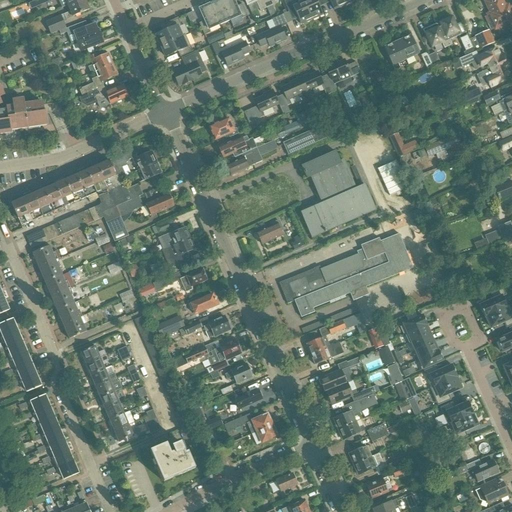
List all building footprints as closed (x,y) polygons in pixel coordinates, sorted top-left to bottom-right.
[(37,0),(28,4),(31,9),(52,0),(37,0)] [(70,11),(64,13),(45,21),(51,34),(66,27),(63,22),(67,20),(67,19),(89,10),(85,0),(81,0),(68,6),(70,11)] [(221,0),(219,0),(210,4),(220,25),(230,21),(221,0)] [(233,0),(221,0),(230,21),(241,16),(242,19),(248,16),(242,5),(237,7),(233,0)] [(267,8),(263,0),(245,0),(248,6),(256,2),(260,11),(263,10),(267,8)] [(263,0),(267,8),(274,5),(271,0),(263,0)] [(302,0),(296,0),(295,1),(291,2),(290,0),(286,0),(284,1),(291,17),(296,14),(301,25),(312,20),(304,2),(302,0)] [(324,2),(322,0),(308,0),(304,2),(312,20),(323,15),(318,5),(324,2)] [(342,0),(322,0),(324,2),(328,0),(329,0),(334,10),(345,6),(342,0)] [(491,31),(495,29),(496,29),(511,22),(511,20),(509,15),(511,14),(508,7),(505,9),(501,0),(494,0),(488,3),(491,11),(490,11),(490,12),(491,15),(489,16),(490,16),(485,18),(491,31)] [(220,25),(210,4),(199,9),(205,21),(199,24),(205,35),(210,33),(209,30),(220,25)] [(191,22),(197,19),(194,12),(188,15),(191,22)] [(270,48),(286,41),(281,29),(287,26),(283,16),(273,20),(276,29),(256,38),(261,48),(269,44),(270,48)] [(437,24),(448,47),(451,46),(449,41),(460,36),(452,18),(437,24)] [(182,37),(178,27),(180,26),(178,20),(166,25),(169,30),(156,36),(161,46),(182,37)] [(423,31),(426,36),(421,38),(425,46),(429,44),(432,49),(442,44),(444,49),(448,47),(437,24),(423,31)] [(94,37),(100,35),(99,31),(98,31),(95,25),(79,32),(76,25),(67,29),(66,28),(60,31),(61,35),(67,33),(68,36),(73,34),(75,39),(77,43),(87,39),(93,36),(94,37)] [(489,31),(474,37),(480,50),(494,43),(489,31)] [(87,39),(77,43),(77,44),(80,53),(103,43),(100,37),(101,37),(100,35),(94,37),(93,36),(87,39)] [(182,37),(161,46),(166,57),(178,52),(181,57),(193,52),(186,35),(182,37)] [(466,52),(473,48),(467,35),(460,39),(466,52)] [(411,36),(398,42),(406,60),(419,54),(411,36)] [(406,60),(398,42),(384,48),(392,66),(394,71),(399,68),(397,64),(406,60)] [(217,57),(222,55),(228,67),(244,60),(242,56),(250,53),(246,43),(222,53),(218,44),(213,47),(217,57)] [(490,69),(507,61),(504,56),(500,57),(497,50),(485,55),(478,57),(476,52),(459,59),(463,67),(472,63),(475,70),(480,67),(482,72),(490,69)] [(182,86),(194,81),(193,80),(202,76),(201,74),(207,72),(198,51),(181,58),(185,67),(173,73),(178,86),(182,85),(182,86)] [(432,67),(428,56),(426,53),(420,56),(427,71),(433,67),(432,67)] [(435,53),(428,56),(432,67),(440,63),(435,53)] [(108,54),(97,59),(96,56),(91,58),(96,71),(113,65),(108,54)] [(86,65),(83,58),(71,63),(74,70),(86,65)] [(333,85),(350,78),(360,74),(355,63),(347,66),(344,61),(335,65),(335,63),(325,68),(328,75),(328,74),(333,85)] [(490,69),(482,72),(477,75),(478,76),(477,77),(480,84),(481,84),(482,86),(483,85),(484,86),(488,84),(489,88),(510,79),(506,70),(509,69),(505,62),(507,61),(490,69)] [(113,65),(96,71),(99,77),(93,80),(95,84),(80,90),(83,97),(86,96),(104,88),(102,83),(118,76),(113,65)] [(54,77),(61,74),(58,66),(51,69),(54,77)] [(308,75),(299,79),(305,93),(321,85),(324,91),(328,90),(330,94),(336,91),(333,85),(328,74),(328,75),(320,78),(317,72),(308,76),(308,75)] [(392,82),(399,81),(395,73),(389,75),(392,82)] [(64,83),(62,77),(55,80),(57,86),(64,83)] [(284,94),(275,98),(278,104),(282,115),(288,112),(286,107),(290,105),(288,100),(305,93),(299,79),(289,83),(290,85),(281,88),(284,94)] [(0,135),(5,134),(4,132),(46,126),(45,114),(43,114),(41,103),(23,105),(22,100),(13,101),(14,107),(7,108),(7,110),(0,111),(0,104),(1,104),(0,102),(0,96),(3,96),(0,87),(0,135)] [(86,96),(83,97),(83,98),(80,99),(83,105),(88,108),(98,103),(100,109),(128,97),(123,87),(107,94),(104,88),(86,96)] [(393,89),(374,98),(381,113),(392,108),(392,109),(397,107),(394,101),(397,99),(393,89)] [(275,98),(272,91),(263,95),(263,96),(254,100),(257,106),(243,112),(248,123),(263,117),(261,112),(278,104),(275,98)] [(511,92),(504,96),(501,98),(498,93),(497,93),(496,92),(495,92),(494,91),(483,96),(484,97),(483,98),(487,106),(496,102),(497,105),(499,104),(503,113),(511,109),(511,92)] [(335,93),(322,99),(325,106),(328,111),(337,107),(335,102),(339,101),(335,93)] [(301,129),(319,121),(314,108),(296,116),(298,122),(269,133),(265,135),(268,143),(272,142),(301,129)] [(511,109),(503,113),(504,114),(499,116),(501,122),(506,119),(509,126),(511,124),(511,109)] [(223,122),(222,121),(209,127),(215,139),(227,134),(229,137),(237,134),(235,129),(233,130),(228,119),(223,122)] [(289,155),(342,131),(337,120),(284,143),(289,155)] [(502,139),(511,134),(511,128),(500,134),(502,139)] [(399,158),(419,149),(415,141),(404,146),(398,133),(389,137),(399,158)] [(455,135),(425,147),(429,157),(436,154),(438,159),(447,156),(445,151),(459,146),(455,135)] [(246,137),(239,140),(219,149),(223,157),(232,153),(234,158),(256,148),(252,138),(248,140),(246,137)] [(426,142),(427,145),(438,140),(437,137),(426,142)] [(511,137),(502,142),(505,149),(511,146),(511,137)] [(139,148),(141,154),(133,157),(131,153),(123,156),(126,162),(133,159),(136,164),(137,164),(140,170),(157,163),(152,152),(150,153),(148,149),(144,151),(142,147),(139,148)] [(231,173),(231,175),(263,161),(257,148),(235,158),(237,162),(227,166),(228,168),(228,170),(229,173),(231,173)] [(366,186),(360,188),(357,190),(344,161),(340,162),(336,152),(302,167),(307,179),(311,178),(324,207),(316,210),(315,208),(302,213),(313,238),(376,210),(366,186)] [(97,194),(99,198),(102,204),(94,208),(99,220),(104,218),(102,213),(116,207),(131,201),(126,188),(121,178),(126,176),(122,168),(127,165),(126,162),(123,156),(123,155),(109,161),(109,162),(108,161),(88,170),(88,172),(95,187),(94,187),(97,193),(97,194)] [(161,174),(157,163),(140,170),(143,176),(141,177),(144,182),(161,174)] [(396,163),(378,171),(390,198),(408,190),(396,163)] [(97,193),(94,187),(95,187),(88,172),(86,170),(80,173),(81,175),(77,177),(86,198),(97,193)] [(494,181),(491,173),(481,178),(484,185),(494,181)] [(77,177),(75,175),(70,178),(70,180),(66,181),(76,204),(87,199),(86,198),(77,177)] [(423,179),(413,182),(420,201),(429,198),(423,179)] [(59,184),(56,185),(66,208),(76,204),(66,181),(65,180),(59,182),(59,184)] [(495,190),(499,200),(511,194),(511,181),(495,188),(495,190)] [(138,183),(126,188),(131,201),(139,197),(144,195),(138,183)] [(49,187),(49,189),(46,190),(55,212),(66,208),(56,185),(56,186),(55,184),(49,187)] [(38,191),(38,193),(34,195),(44,217),(55,212),(46,190),(45,190),(44,189),(38,191)] [(499,200),(495,190),(484,194),(488,205),(499,200)] [(27,198),(24,200),(34,222),(44,217),(34,195),(33,194),(26,196),(27,198)] [(168,195),(161,198),(161,197),(144,205),(149,216),(158,212),(159,213),(173,206),(168,195)] [(131,201),(116,207),(121,217),(133,211),(143,207),(139,197),(131,201)] [(24,200),(23,200),(22,198),(11,203),(21,227),(34,222),(24,200)] [(102,213),(104,218),(106,223),(121,217),(116,207),(102,213)] [(99,220),(94,208),(89,210),(94,222),(99,220)] [(409,213),(413,224),(425,220),(421,208),(409,213)] [(94,222),(89,210),(84,212),(89,224),(94,222)] [(89,224),(84,212),(79,214),(84,226),(89,224)] [(84,226),(79,214),(73,216),(78,228),(84,226)] [(73,216),(68,219),(73,231),(78,228),(73,216)] [(123,223),(121,217),(106,223),(115,242),(128,236),(123,223)] [(73,231),(68,219),(63,221),(68,233),(73,231)] [(68,233),(63,221),(58,223),(63,235),(68,233)] [(154,227),(156,232),(157,234),(170,228),(167,221),(154,227)] [(504,242),(511,238),(511,225),(510,222),(498,227),(499,230),(485,236),(489,247),(504,241),(504,242)] [(63,235),(58,223),(53,225),(58,237),(63,235)] [(261,245),(283,236),(278,224),(266,229),(263,223),(255,227),(258,232),(256,233),(261,245)] [(53,225),(48,227),(53,240),(58,237),(53,225)] [(89,242),(95,239),(97,243),(102,240),(101,236),(99,237),(98,234),(102,233),(99,226),(95,228),(84,232),(89,242)] [(48,227),(42,230),(47,242),(53,240),(48,227)] [(186,229),(169,236),(168,234),(158,239),(163,251),(174,246),(174,247),(190,240),(186,229)] [(42,230),(37,232),(40,238),(42,244),(47,242),(42,230)] [(40,238),(37,232),(25,237),(28,243),(40,238)] [(316,274),(314,269),(279,283),(288,304),(295,301),(301,318),(314,313),(313,308),(350,294),(353,301),(369,295),(366,287),(413,269),(400,235),(381,242),(380,238),(361,246),(364,252),(321,269),(321,271),(316,274)] [(40,238),(28,243),(30,249),(42,244),(40,238)] [(117,242),(120,249),(128,245),(125,239),(117,242)] [(190,240),(174,247),(174,246),(163,251),(162,251),(169,268),(186,261),(183,255),(195,250),(190,240)] [(103,247),(106,255),(114,252),(110,244),(103,247)] [(55,252),(53,253),(50,245),(32,253),(45,282),(62,274),(56,260),(60,259),(57,251),(55,251),(55,252)] [(135,264),(127,268),(132,278),(140,274),(135,264)] [(208,282),(203,270),(180,280),(186,294),(192,291),(192,289),(208,282)] [(65,282),(62,274),(45,282),(57,310),(74,303),(68,288),(71,286),(69,281),(65,282)] [(172,283),(170,277),(153,284),(156,291),(173,284),(172,283)] [(476,290),(483,284),(477,277),(470,282),(476,290)] [(147,295),(144,288),(138,290),(142,297),(147,295)] [(506,295),(503,289),(491,294),(494,299),(480,306),(485,317),(486,317),(507,307),(502,297),(506,295)] [(196,316),(218,305),(216,301),(215,300),(213,295),(206,298),(198,301),(197,299),(188,303),(192,312),(194,311),(196,316)] [(84,315),(80,317),(74,303),(57,310),(69,339),(87,332),(84,325),(87,323),(84,315)] [(507,308),(507,307),(486,317),(487,319),(486,319),(488,324),(489,324),(491,328),(504,322),(506,328),(511,325),(511,317),(511,318),(507,308)] [(137,325),(149,320),(146,314),(134,320),(137,325)] [(161,337),(185,326),(180,316),(156,326),(161,337)] [(227,323),(224,316),(221,317),(221,316),(213,320),(214,321),(208,324),(208,325),(204,327),(209,339),(230,329),(230,328),(231,328),(228,322),(227,323)] [(402,325),(406,335),(426,326),(427,325),(423,316),(402,325)] [(0,328),(3,336),(17,330),(12,319),(0,324),(0,328)] [(327,327),(330,335),(331,335),(345,329),(345,330),(352,327),(348,319),(327,327)] [(151,325),(149,320),(137,325),(139,330),(151,325)] [(196,332),(192,324),(183,328),(187,336),(196,332)] [(153,330),(151,325),(139,330),(141,336),(153,330)] [(406,335),(410,344),(412,343),(430,334),(426,326),(406,335)] [(511,334),(497,341),(498,343),(497,344),(500,350),(501,350),(502,352),(511,347),(511,327),(509,329),(511,334)] [(371,339),(379,336),(376,329),(368,332),(371,339)] [(6,343),(8,347),(22,341),(17,330),(3,336),(0,337),(1,340),(3,344),(6,343)] [(156,336),(153,330),(141,336),(144,341),(156,336)] [(412,343),(416,351),(434,343),(430,334),(412,343)] [(156,336),(144,341),(146,347),(158,341),(156,336)] [(310,355),(330,347),(326,337),(306,345),(310,355)] [(214,350),(219,363),(211,366),(214,373),(217,371),(218,371),(229,366),(226,360),(241,354),(235,339),(220,345),(221,348),(214,350)] [(13,359),(27,353),(22,341),(8,347),(5,349),(6,351),(9,349),(13,359)] [(160,347),(158,341),(146,347),(149,352),(160,347)] [(168,353),(172,351),(171,350),(174,348),(172,343),(164,346),(167,352),(167,351),(168,353)] [(330,347),(310,355),(315,365),(343,354),(339,343),(330,347)] [(434,343),(416,351),(419,360),(438,352),(438,351),(437,350),(434,343)] [(104,351),(99,354),(95,347),(94,347),(93,344),(80,350),(81,353),(80,355),(82,360),(84,360),(86,365),(106,356),(104,351)] [(388,346),(379,350),(381,355),(390,352),(388,346)] [(126,347),(117,351),(122,362),(131,358),(126,347)] [(160,347),(149,352),(151,357),(163,352),(160,347)] [(205,347),(168,363),(170,368),(171,371),(188,364),(208,355),(205,347)] [(419,360),(417,361),(421,370),(443,360),(439,351),(438,351),(438,352),(419,360)] [(163,352),(151,357),(153,363),(165,357),(163,352)] [(18,370),(31,364),(27,353),(13,359),(10,360),(11,362),(14,361),(18,370)] [(108,361),(106,356),(86,365),(87,368),(86,370),(88,375),(90,375),(90,376),(105,369),(103,363),(108,361)] [(168,363),(165,357),(153,363),(156,368),(168,363)] [(347,362),(349,368),(362,363),(359,358),(347,362)] [(168,363),(156,368),(158,374),(170,368),(168,363)] [(15,371),(17,377),(21,376),(22,381),(36,375),(31,364),(18,370),(15,371)] [(247,365),(231,372),(225,375),(226,375),(228,380),(233,377),(236,384),(252,377),(247,365)] [(456,377),(456,378),(457,377),(452,365),(438,372),(436,366),(424,371),(431,388),(432,388),(435,387),(456,377)] [(95,387),(116,378),(111,367),(105,369),(90,376),(95,387)] [(170,368),(158,374),(160,379),(172,374),(171,371),(170,368)] [(346,384),(353,381),(347,368),(320,379),(325,392),(346,384)] [(214,373),(210,374),(213,380),(220,377),(218,371),(217,371),(214,373)] [(172,374),(160,379),(163,384),(175,379),(172,374)] [(36,375),(22,381),(19,382),(20,384),(23,383),(27,392),(41,387),(36,375)] [(457,379),(456,378),(456,377),(435,387),(432,388),(431,388),(430,388),(438,405),(451,400),(448,394),(461,389),(459,384),(460,384),(458,379),(457,379)] [(115,392),(120,389),(116,378),(95,387),(100,398),(115,392)] [(177,384),(175,379),(163,384),(165,390),(177,384)] [(407,390),(404,382),(403,382),(395,385),(398,394),(407,390)] [(177,384),(165,390),(168,395),(179,390),(177,384)] [(346,384),(325,392),(326,392),(331,405),(357,394),(355,390),(350,392),(346,384)] [(223,396),(233,391),(231,386),(221,391),(223,396)] [(373,387),(360,392),(363,398),(375,392),(373,387)] [(259,392),(258,389),(243,395),(244,396),(235,399),(240,410),(262,400),(261,398),(262,396),(261,393),(259,392)] [(182,395),(179,390),(168,395),(170,401),(182,395)] [(413,390),(406,394),(408,399),(416,396),(413,390)] [(105,409),(119,403),(115,393),(115,392),(100,398),(105,409)] [(182,395),(170,401),(172,406),(184,401),(182,395)] [(36,415),(50,409),(45,396),(31,402),(32,404),(28,405),(29,407),(32,406),(36,415)] [(348,413),(333,419),(338,431),(354,424),(354,423),(362,420),(360,414),(361,411),(372,406),(368,397),(357,402),(357,401),(352,403),(345,406),(348,413)] [(187,406),(184,401),(172,406),(175,411),(187,406)] [(408,401),(398,405),(401,414),(411,410),(408,401)] [(472,414),(474,413),(469,402),(454,408),(452,403),(441,408),(448,425),(452,424),(451,423),(472,414)] [(119,403),(105,409),(109,420),(124,414),(119,403)] [(189,412),(187,406),(175,411),(177,417),(189,412)] [(55,420),(50,409),(36,415),(33,416),(34,418),(37,417),(41,426),(55,420)] [(191,417),(189,412),(177,417),(179,422),(191,417)] [(13,420),(10,414),(5,416),(9,424),(14,422),(13,420)] [(124,414),(109,420),(114,431),(129,425),(124,414)] [(473,414),(472,414),(451,423),(452,424),(456,434),(453,436),(455,442),(467,436),(465,431),(478,425),(476,421),(477,421),(474,415),(473,416),(473,414)] [(252,435),(272,426),(272,424),(273,424),(271,419),(270,420),(267,415),(247,424),(252,435)] [(194,422),(191,417),(179,422),(182,428),(194,422)] [(242,427),(239,419),(224,426),(228,433),(242,427)] [(60,430),(55,420),(41,426),(38,427),(39,429),(42,428),(46,436),(60,430)] [(342,441),(359,434),(365,431),(363,426),(357,429),(354,424),(338,431),(342,441)] [(370,437),(387,430),(384,424),(367,431),(370,437)] [(129,425),(114,431),(119,443),(134,436),(129,425)] [(272,426),(252,435),(256,446),(277,437),(275,431),(276,431),(274,427),(273,427),(272,426)] [(64,441),(60,430),(46,436),(42,438),(43,440),(46,438),(50,447),(64,441)] [(69,452),(64,441),(50,447),(47,448),(48,451),(51,449),(55,458),(69,452)] [(171,453),(167,444),(151,451),(164,481),(195,468),(188,452),(186,453),(181,442),(172,446),(175,451),(171,453)] [(229,444),(208,453),(212,464),(234,454),(229,444)] [(354,465),(370,458),(366,447),(349,454),(354,465)] [(73,462),(69,452),(55,458),(52,459),(53,461),(56,460),(59,469),(73,462)] [(370,458),(354,465),(358,476),(380,466),(386,463),(381,453),(370,458)] [(409,456),(387,466),(389,471),(411,462),(409,456)] [(461,475),(469,471),(473,470),(478,482),(498,474),(492,461),(481,466),(479,460),(466,466),(466,465),(458,469),(461,475)] [(57,472),(60,471),(64,479),(78,473),(73,462),(59,469),(56,470),(57,472)] [(392,470),(395,478),(404,474),(401,467),(392,470)] [(276,481),(269,484),(274,495),(280,492),(297,485),(292,474),(275,481),(276,481)] [(387,478),(367,486),(369,491),(368,493),(369,496),(372,497),(372,499),(388,492),(385,484),(389,482),(387,478)] [(502,483),(494,487),(491,481),(474,489),(480,500),(488,504),(488,505),(508,496),(502,483)] [(20,501),(29,498),(25,489),(17,493),(20,501)] [(403,500),(406,498),(410,509),(416,507),(415,505),(412,496),(411,493),(402,497),(403,500)] [(43,495),(32,500),(34,506),(46,502),(43,495)] [(67,503),(69,506),(67,507),(69,511),(67,511),(76,511),(73,503),(75,503),(72,496),(67,498),(69,502),(67,503)] [(34,506),(32,500),(25,503),(27,508),(34,506)] [(291,511),(306,511),(308,511),(304,500),(283,509),(284,511),(289,511),(291,511)] [(76,511),(89,511),(85,501),(83,502),(84,505),(80,506),(78,501),(75,503),(73,503),(76,511)] [(400,511),(399,508),(394,510),(391,501),(372,509),(373,511),(400,511)]
